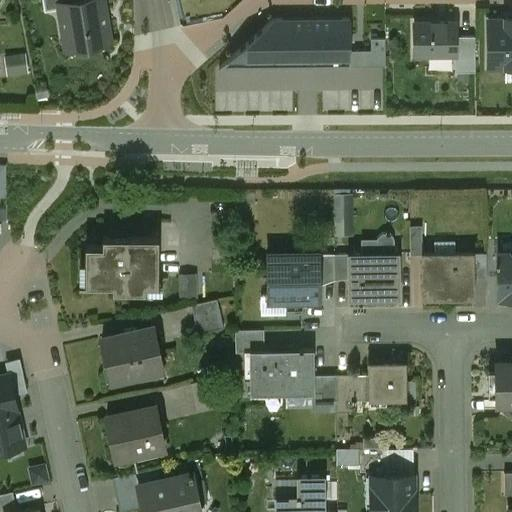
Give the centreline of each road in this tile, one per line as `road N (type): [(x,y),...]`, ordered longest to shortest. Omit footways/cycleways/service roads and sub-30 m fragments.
road 1 (tertiary): [(166,143),(511,146)]
road 2 (residential): [(458,511),(451,329)]
road 3 (tertiary): [(0,137),(166,143)]
road 4 (residential): [(73,511),(39,380)]
road 5 (residential): [(165,86),(261,0)]
